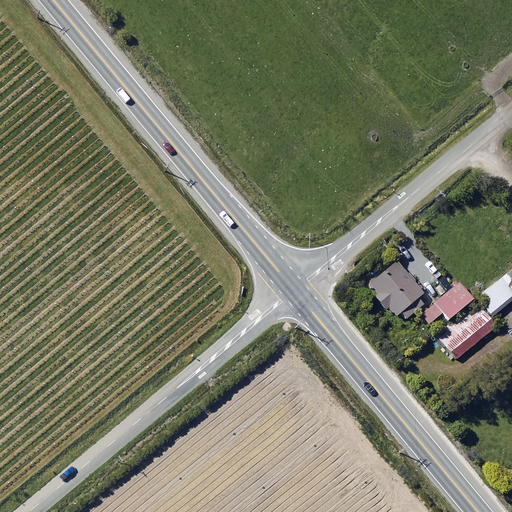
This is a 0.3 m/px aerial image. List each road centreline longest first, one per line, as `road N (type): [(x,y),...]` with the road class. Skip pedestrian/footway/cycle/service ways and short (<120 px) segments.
road 1 (trunk): [(53,0),(294,290)]
road 2 (unclassified): [(294,290),(27,511)]
road 3 (trunk): [(294,290),(478,511)]
road 4 (unclassified): [(511,110),(294,290)]
